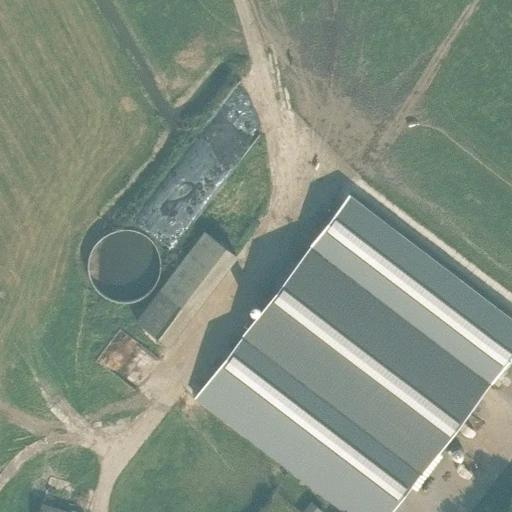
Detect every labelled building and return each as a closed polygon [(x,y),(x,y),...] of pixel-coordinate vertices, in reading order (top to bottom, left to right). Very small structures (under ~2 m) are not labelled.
[(511,323),(347,198),(194,399),(341,511),(340,511),(388,511),(420,471),(511,349),(511,323)] [(135,321),(169,347),(237,257),(204,231),(135,321)] [(142,283),(142,237),(109,237),(108,283),(142,283)] [(133,380),(142,380),(143,334),(111,333),(110,359),(114,359),(114,371),(133,371),(133,380)] [(324,511),(310,501),(301,511),(324,511)] [(37,511),(68,511),(40,503),(37,511)]
